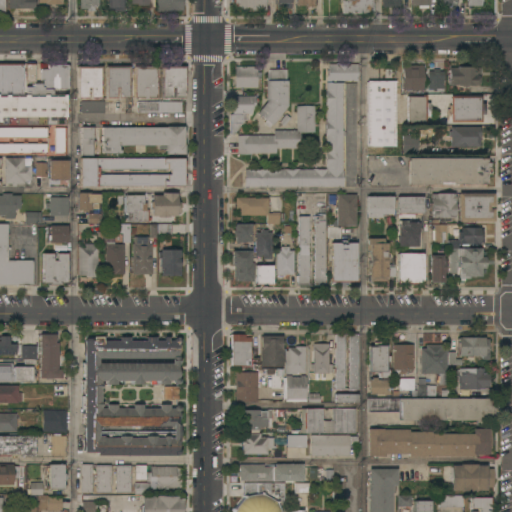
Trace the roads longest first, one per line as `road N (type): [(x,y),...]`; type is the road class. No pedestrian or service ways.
road 1 (residential): [(511,311),(0,311)]
road 2 (tertiary): [(511,39),(210,39)]
road 3 (residential): [(210,39),(0,39)]
road 4 (tertiary): [(209,247),(210,113)]
road 5 (tertiary): [(208,511),(209,384)]
